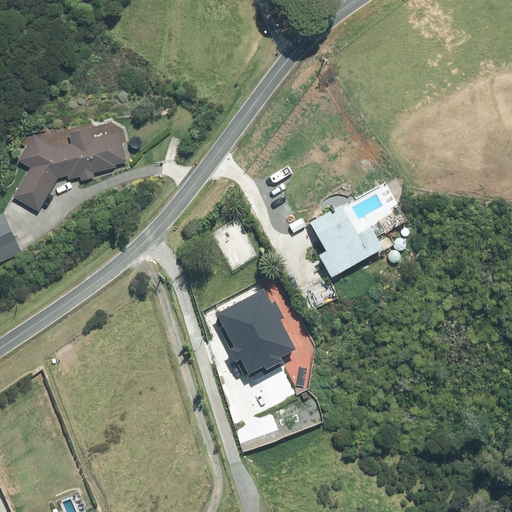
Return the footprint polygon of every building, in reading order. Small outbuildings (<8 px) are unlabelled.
[(129,162),(122,131),(97,138),(94,129),(72,134),(75,143),(60,147),(39,135),(22,161),(34,168),(17,197),(42,211),(61,179),(71,176),(72,180),(82,177),(83,181),(97,178),(96,173),(118,167),(118,165),(129,162)] [(359,237),(341,207),(310,224),(326,252),(319,256),(331,279),(353,266),(356,271),(371,263),(368,258),(383,250),(372,230),(359,237)] [(0,263),(25,253),(7,212),(0,214),(0,263)] [(243,383),(251,371),(236,362),(240,356),(220,341),(203,364),(225,379),(228,373),(243,383)] [(204,463),(200,452),(186,456),(190,467),(204,463)]
